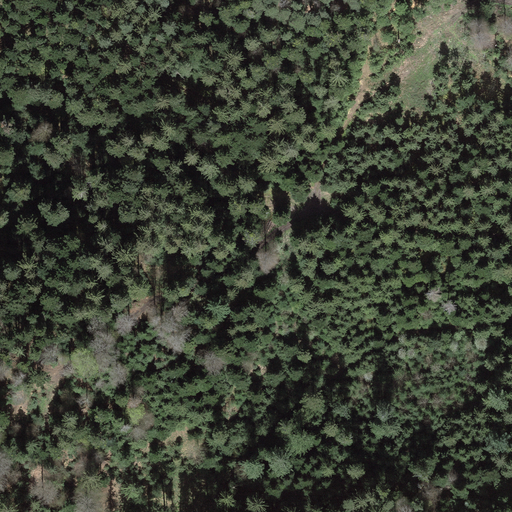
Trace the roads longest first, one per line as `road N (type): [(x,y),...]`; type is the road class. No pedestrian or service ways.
road 1 (track): [(0,152),(386,232),(499,238),(511,247)]
road 2 (track): [(511,320),(422,332),(373,351),(289,414),(205,511)]
